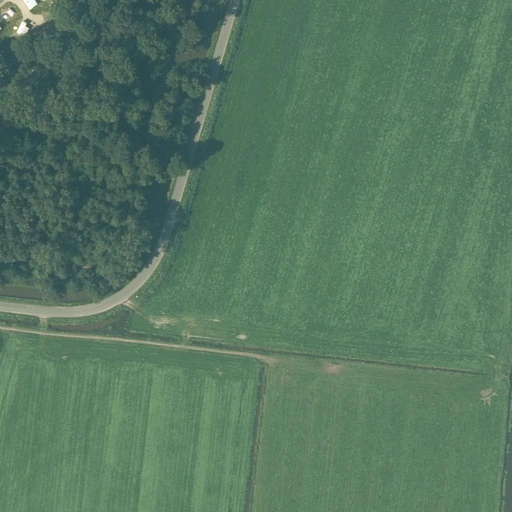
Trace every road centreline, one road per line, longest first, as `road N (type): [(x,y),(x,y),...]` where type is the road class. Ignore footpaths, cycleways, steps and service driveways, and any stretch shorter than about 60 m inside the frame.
road 1 (unclassified): [(236,0),(172,223),(140,287),(100,311),(0,305)]
road 2 (unknown): [(190,0),(141,93),(135,122),(145,194),(136,221),(114,246),(65,257),(0,252)]
